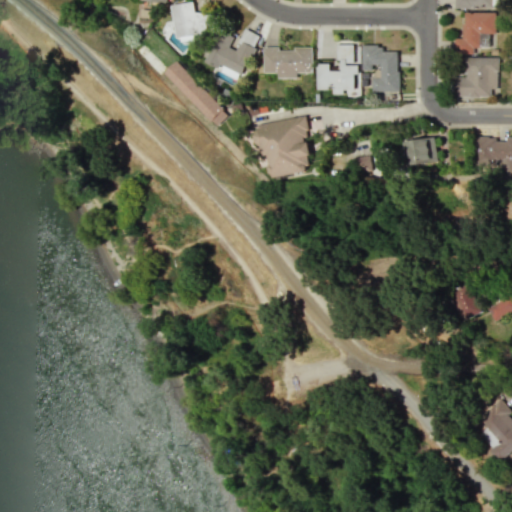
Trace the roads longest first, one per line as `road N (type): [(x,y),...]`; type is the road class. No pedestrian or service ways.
road 1 (residential): [(257,0),(308,19),(426,17)]
road 2 (residential): [(426,17),(426,92),(434,107),(511,114)]
